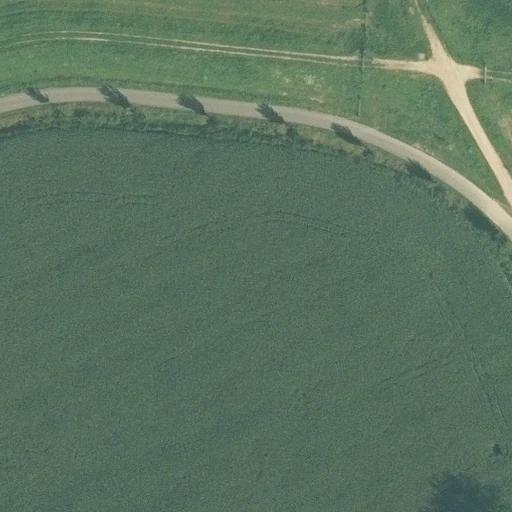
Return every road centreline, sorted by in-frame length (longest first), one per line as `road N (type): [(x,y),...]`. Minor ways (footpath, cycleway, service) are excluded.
road 1 (unclassified): [(0,106),(71,94),(315,120),(430,164),(511,229)]
road 2 (track): [(0,42),(69,35),(511,73)]
road 3 (track): [(412,0),(511,210)]
